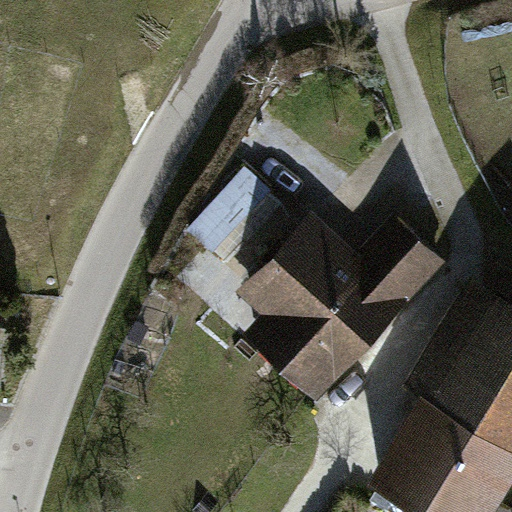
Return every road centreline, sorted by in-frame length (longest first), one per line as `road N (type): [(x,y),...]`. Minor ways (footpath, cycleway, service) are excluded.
road 1 (residential): [(236,38),(139,199),(6,504)]
road 2 (unknown): [(462,303),(336,511)]
road 3 (residential): [(236,38),(381,0)]
